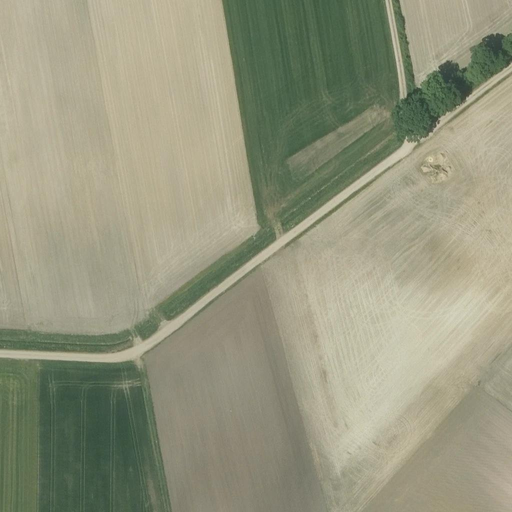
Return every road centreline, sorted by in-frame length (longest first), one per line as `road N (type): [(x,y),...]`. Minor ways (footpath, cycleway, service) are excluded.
road 1 (track): [(511,67),(135,352),(96,359),(0,354)]
road 2 (track): [(135,352),(165,511)]
road 3 (track): [(388,0),(413,143)]
